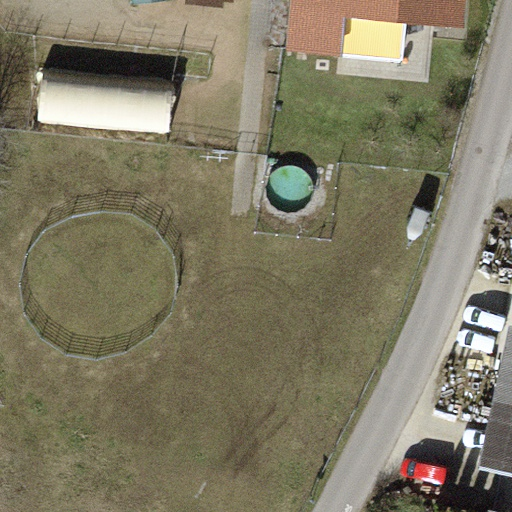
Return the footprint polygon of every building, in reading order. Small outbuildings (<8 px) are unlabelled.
[(455,0),(285,0),(280,59),(347,66),(352,18),(452,29),(455,0)] [(43,126),(175,129),(176,75),(44,73),(43,126)] [(511,292),(487,413),(511,418),(511,292)] [(0,509),(14,511),(33,511),(51,417),(3,408),(0,426),(0,509)] [(511,511),(511,502),(485,497),(482,511),(511,511)]
